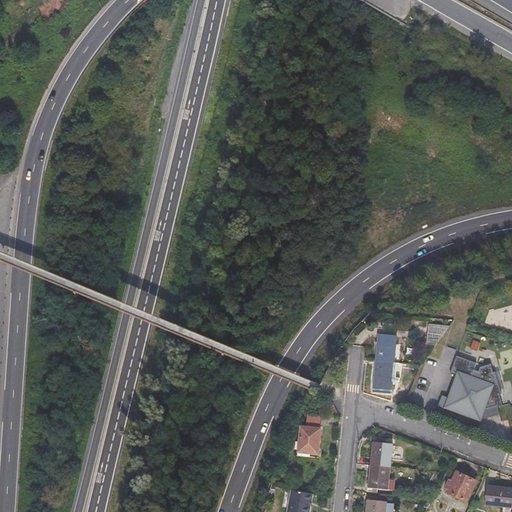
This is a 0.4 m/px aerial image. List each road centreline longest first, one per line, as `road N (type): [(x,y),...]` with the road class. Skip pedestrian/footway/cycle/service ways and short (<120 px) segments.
road 1 (motorway): [(127,0),(64,82),(32,174),(5,511)]
road 2 (motorway): [(202,0),(77,511)]
road 3 (motorway): [(101,488),(216,0)]
road 4 (motorway): [(227,511),(285,369),(339,303),(419,247),(511,220)]
road 5 (residential): [(352,407),(511,462)]
